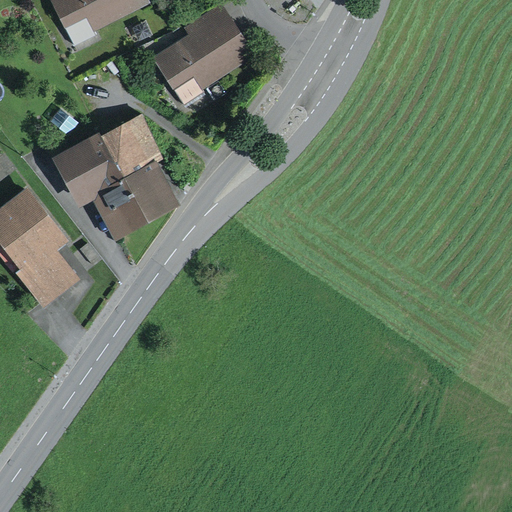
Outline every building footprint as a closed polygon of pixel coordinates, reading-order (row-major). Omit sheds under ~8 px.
[(91,25),(139,0),(57,0),(70,24),(64,27),(73,45),(95,34),(91,25)] [(224,19),(161,60),(178,85),(173,88),(183,105),(204,91),(198,83),(246,52),(224,19)] [(102,136),(123,176),(145,216),(173,201),(154,167),(161,155),(142,114),(121,126),(102,136)] [(83,198),(92,193),(123,176),(102,136),(61,158),(83,198)] [(123,176),(92,193),(114,233),(145,216),(123,176)] [(0,212),(0,231),(26,265),(18,271),(42,302),(75,276),(52,247),(63,238),(27,192),(0,212)] [(223,492),(242,467),(217,449),(198,474),(223,492)]
